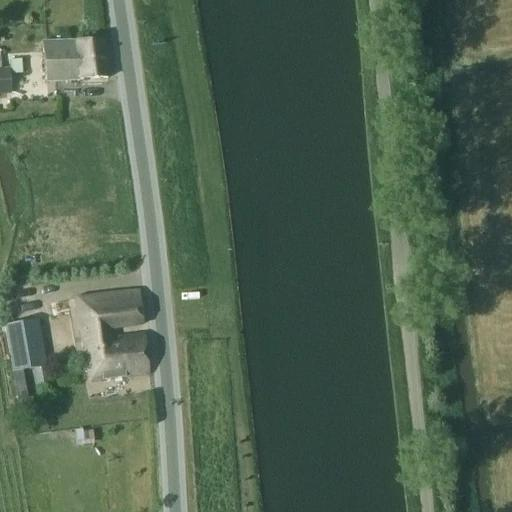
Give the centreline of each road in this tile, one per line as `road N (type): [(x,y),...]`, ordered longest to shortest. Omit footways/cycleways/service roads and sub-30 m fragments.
road 1 (secondary): [(172,511),(164,357),(119,0)]
road 2 (unclassified): [(425,511),(373,0)]
